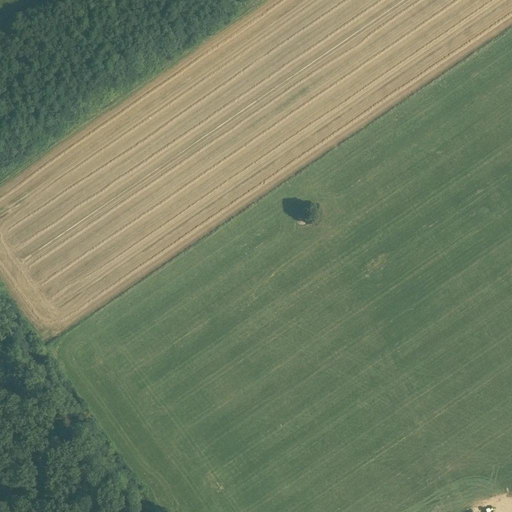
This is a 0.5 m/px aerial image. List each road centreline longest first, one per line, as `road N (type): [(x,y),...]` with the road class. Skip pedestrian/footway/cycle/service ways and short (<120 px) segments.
road 1 (track): [(255,0),(0,172)]
road 2 (track): [(139,511),(0,313)]
